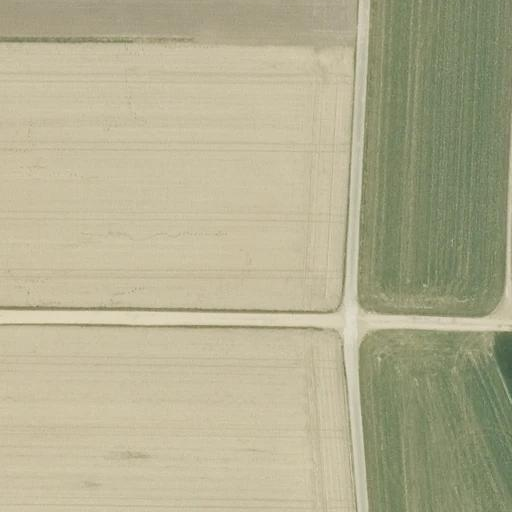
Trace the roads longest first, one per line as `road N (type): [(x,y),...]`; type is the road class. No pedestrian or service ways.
road 1 (track): [(0,323),(348,324)]
road 2 (track): [(362,0),(348,324)]
road 3 (track): [(348,324),(362,511)]
road 4 (track): [(348,324),(508,324)]
